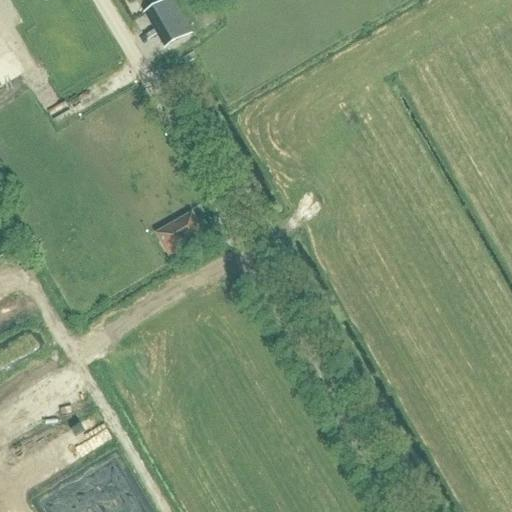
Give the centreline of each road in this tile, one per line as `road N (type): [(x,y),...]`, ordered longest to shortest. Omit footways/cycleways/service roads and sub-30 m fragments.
road 1 (track): [(247,253),(74,349),(169,511)]
road 2 (track): [(398,511),(219,204)]
road 3 (residential): [(219,204),(143,76)]
